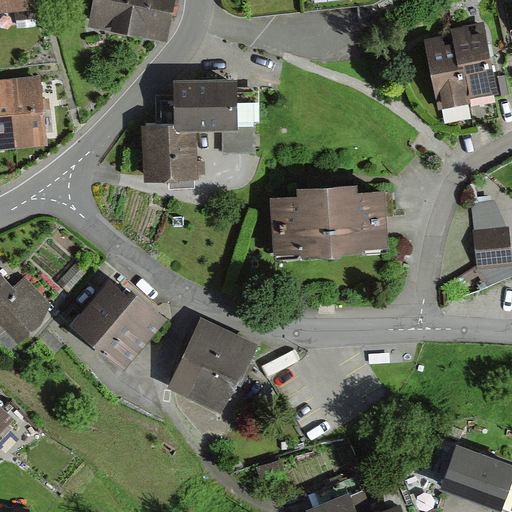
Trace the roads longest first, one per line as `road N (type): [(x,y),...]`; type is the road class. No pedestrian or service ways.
road 1 (residential): [(55,180),(78,213),(132,261),(210,305),(279,324),(419,329)]
road 2 (residential): [(55,180),(179,51),(200,0)]
road 3 (residential): [(419,329),(446,200),(466,168),(511,141)]
